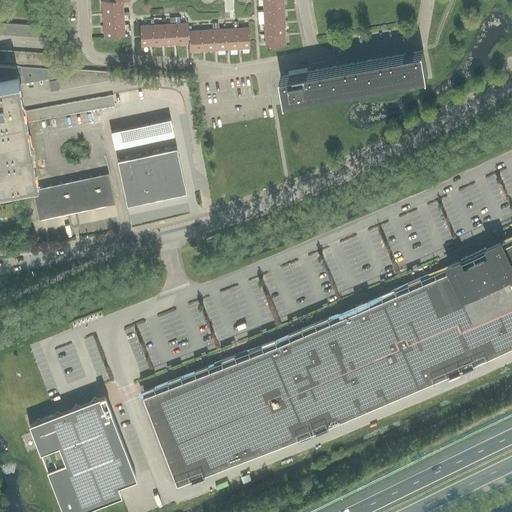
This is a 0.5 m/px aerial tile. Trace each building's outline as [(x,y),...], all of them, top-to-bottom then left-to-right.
[(123,11),(122,0),(117,0),(116,0),(105,0),(103,0),(103,12),(123,11)] [(284,9),(283,0),(263,0),(264,10),(284,9)] [(285,21),(284,9),(264,10),(265,22),(285,21)] [(124,23),(123,11),(103,12),(104,25),(124,23)] [(285,33),(285,21),(265,22),(265,34),(285,33)] [(125,36),(124,23),(104,25),(105,37),(125,36)] [(177,43),(176,23),(164,24),(165,44),(177,43)] [(189,37),(189,31),(188,23),(176,23),(177,43),(189,43),(189,37)] [(165,44),(164,24),(152,25),(153,45),(165,44)] [(153,45),(152,25),(140,25),(141,45),(153,45)] [(249,27),(237,28),(238,48),(250,47),(249,27)] [(238,48),(237,28),(225,29),(226,49),(238,48)] [(214,49),(213,29),(200,30),(202,50),(214,49)] [(226,49),(225,29),(213,29),(214,49),(226,49)] [(202,50),(200,30),(189,31),(189,37),(189,43),(189,51),(202,50)] [(286,45),(285,33),(265,34),(266,46),(286,45)] [(427,76),(428,76),(423,50),(422,50),(282,76),(282,75),(281,76),(286,101),(427,75),(427,76)] [(26,121),(24,111),(19,83),(57,76),(58,79),(64,77),(70,76),(76,75),(82,74),(88,73),(94,72),(100,71),(102,71),(16,65),(16,64),(0,63),(0,183),(21,180),(23,191),(33,189),(39,219),(115,202),(109,172),(38,187),(28,132),(26,121)] [(110,80),(109,71),(102,71),(100,71),(102,82),(110,80)] [(60,88),(58,79),(49,80),(51,90),(60,88)] [(111,130),(114,146),(174,134),(170,117),(111,130)] [(99,133),(85,135),(87,146),(89,157),(103,154),(99,133)] [(85,135),(70,138),(72,149),(87,146),(85,135)] [(70,138),(55,141),(57,152),(72,149),(70,138)] [(55,141),(40,143),(42,154),(57,152),(55,141)] [(87,146),(72,149),(74,160),(89,157),(87,146)] [(117,159),(127,204),(186,191),(177,146),(117,159)] [(72,149),(57,152),(59,162),(74,160),(72,149)] [(57,152),(42,154),(44,165),(59,162),(57,152)] [(492,355),(511,345),(511,241),(505,245),(501,237),(487,244),(490,251),(465,263),(462,256),(447,262),(451,270),(279,343),(145,395),(178,483),(316,430),(492,355)] [(75,511),(141,487),(110,408),(104,393),(29,422),(29,423),(63,511),(75,511)]
